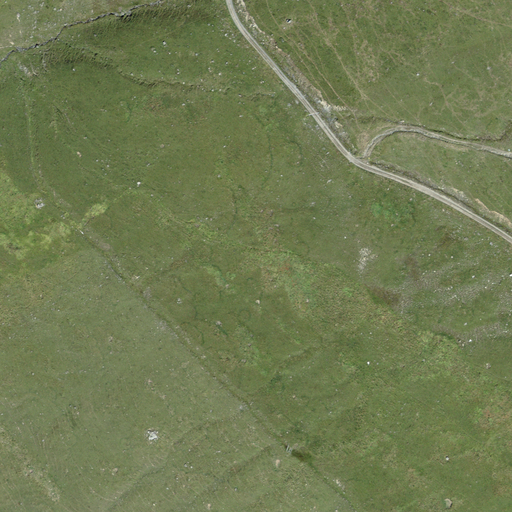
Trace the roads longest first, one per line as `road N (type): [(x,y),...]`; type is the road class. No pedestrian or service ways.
road 1 (track): [(229,0),(247,36),(358,164)]
road 2 (track): [(358,164),(511,242)]
